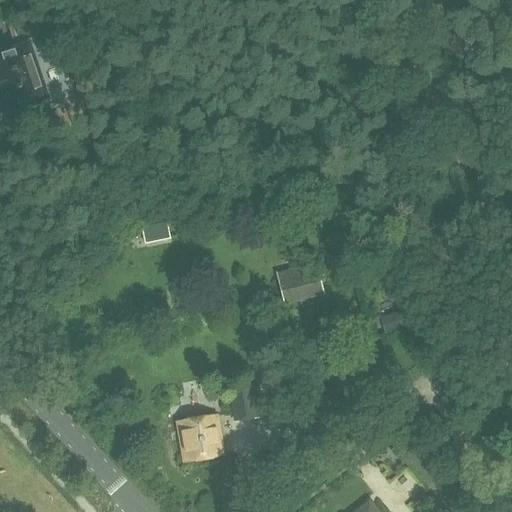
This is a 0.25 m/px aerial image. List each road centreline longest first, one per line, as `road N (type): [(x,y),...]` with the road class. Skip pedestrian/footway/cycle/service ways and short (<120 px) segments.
road 1 (tertiary): [(137,511),(0,360)]
road 2 (unclassified): [(266,511),(405,398)]
road 3 (unclassified): [(511,498),(447,407),(405,398)]
road 4 (unclassified): [(405,398),(511,311)]
